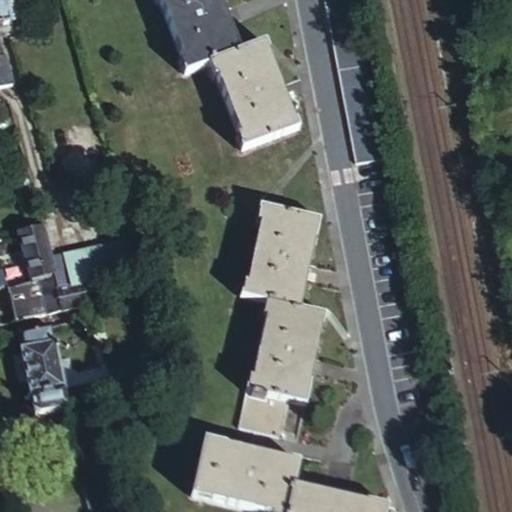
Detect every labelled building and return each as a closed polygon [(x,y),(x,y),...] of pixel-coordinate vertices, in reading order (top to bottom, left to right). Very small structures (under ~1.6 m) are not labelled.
[(0,0),(0,91),(12,88),(0,47),(0,28),(22,22),(15,0),(0,0)] [(237,50),(217,0),(149,0),(150,0),(153,0),(177,57),(174,58),(180,73),(203,64),(237,50)] [(320,0),(359,161),(387,156),(349,0),(320,0)] [(262,40),(237,50),(203,64),(209,80),(214,78),(236,134),(232,136),(238,153),(297,129),(262,40)] [(38,209),(28,173),(17,176),(25,208),(26,212),(38,209)] [(236,297),(261,302),(298,310),(316,219),(255,208),(252,223),(256,224),(243,284),(239,283),(236,297)] [(23,249),(47,243),(42,227),(19,234),(23,249)] [(55,273),(48,246),(47,243),(23,249),(30,279),(36,278),(55,273)] [(82,283),(132,270),(128,251),(123,253),(121,244),(64,260),(59,243),(48,246),(55,273),(59,289),(82,283)] [(45,314),(88,303),(82,283),(59,289),(55,273),(36,278),(45,314)] [(0,322),(10,320),(15,319),(14,316),(8,292),(7,285),(5,285),(0,286),(0,322)] [(8,292),(14,316),(30,312),(24,287),(8,292)] [(298,310),(261,302),(259,315),(264,316),(251,379),(246,378),(243,393),(288,403),(305,407),(324,315),(298,310)] [(37,416),(84,402),(79,384),(65,388),(49,327),(15,335),(37,416)] [(288,403),(243,393),(235,431),(281,441),(288,403)] [(379,511),(380,510),(284,495),(288,470),(192,455),(184,510),(198,511),(379,511)]
